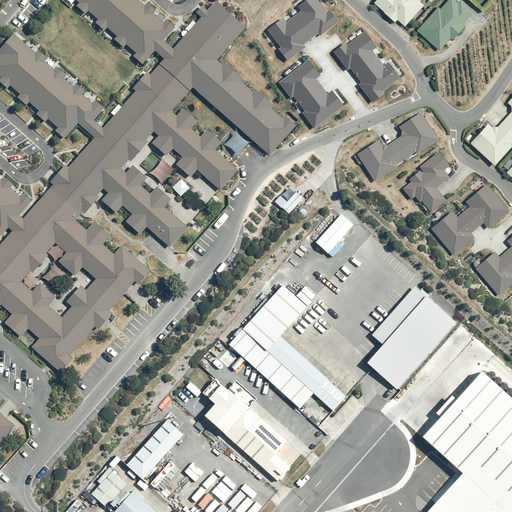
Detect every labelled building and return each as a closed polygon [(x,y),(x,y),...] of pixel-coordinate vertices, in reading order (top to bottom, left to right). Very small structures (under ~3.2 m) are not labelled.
[(0,423),(4,419),(0,415),(0,306),(57,356),(129,273),(67,219),(95,187),(156,239),(174,218),(113,166),(143,131),(209,188),(230,164),(164,107),(184,84),(259,149),(284,121),(208,56),(224,38),(192,11),(163,43),(156,37),(164,28),(131,0),(67,0),(137,60),(144,51),(151,57),(96,121),(88,115),(95,107),(7,31),(0,38),(0,83),(57,133),(68,121),(84,135),(23,205),(0,185),(0,423)] [(283,18),(267,30),(281,48),(278,50),(286,62),(305,47),(303,45),(317,34),(319,37),(339,22),(329,9),(326,11),(317,0),(305,0),(297,7),(300,11),(286,22),(283,18)] [(376,0),(373,4),(403,28),(427,0),(430,3),(432,0),(376,0)] [(437,7),(416,31),(439,52),(474,13),(460,1),(458,4),(452,0),(448,0),(440,10),(437,7)] [(344,43),(333,52),(347,69),(349,67),(361,83),(358,85),(372,103),(384,93),(383,92),(401,77),(388,60),(383,64),(373,51),(377,48),(365,31),(346,45),(344,43)] [(307,60),(277,82),(290,98),(292,96),(303,110),(301,112),(314,129),(343,106),(331,91),(326,94),(315,79),(320,75),(307,60)] [(470,145),(494,167),(511,147),(511,97),(507,103),(511,108),(511,111),(494,132),(488,125),(470,145)] [(379,140),(357,155),(374,183),(439,141),(421,114),(400,126),(405,134),(383,148),(379,140)] [(449,166),(438,152),(419,167),(421,170),(408,179),(410,183),(403,189),(411,200),(414,198),(428,215),(445,200),(436,188),(449,178),(443,170),(449,166)] [(189,187),(181,178),(178,182),(175,179),(169,185),(181,196),(189,187)] [(302,197),(287,184),(273,201),(288,214),(302,197)] [(509,211),(486,184),(465,202),(470,207),(457,217),(452,211),(430,229),(453,256),(474,238),(471,234),(483,224),(488,229),(509,211)] [(341,224),(329,214),(307,239),(319,250),(341,224)] [(511,236),(506,241),(511,247),(499,258),(494,253),(474,268),(499,297),(511,285),(511,236)] [(275,284),(235,329),(260,351),(273,336),(300,305),(275,284)] [(446,318),(407,284),(364,333),(376,343),(360,361),(387,385),(446,318)] [(307,392),(235,329),(220,346),(291,409),(307,392)] [(273,336),(260,351),(307,392),(326,408),(338,394),(273,336)] [(511,511),(511,394),(482,367),(414,439),(454,477),(423,510),(425,511),(511,511)] [(202,391),(191,381),(186,387),(197,397),(202,391)] [(276,439),(214,385),(203,397),(209,403),(198,416),(269,478),(282,462),(267,450),(276,439)] [(176,434),(154,415),(112,462),(134,482),(176,434)] [(117,481),(103,468),(84,491),(98,503),(117,481)] [(152,511),(124,487),(102,511),(101,511),(152,511)] [(74,511),(81,505),(75,499),(63,511),(74,511)]
